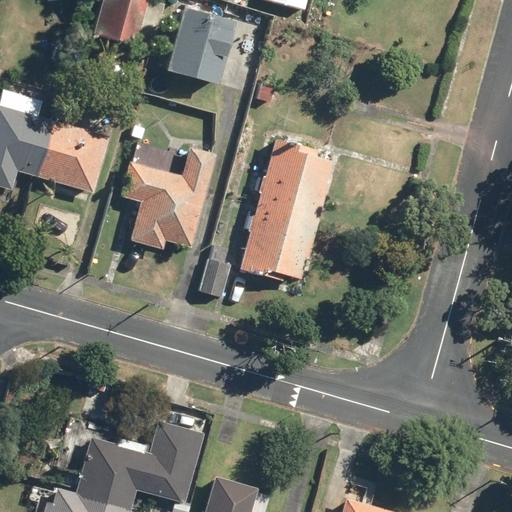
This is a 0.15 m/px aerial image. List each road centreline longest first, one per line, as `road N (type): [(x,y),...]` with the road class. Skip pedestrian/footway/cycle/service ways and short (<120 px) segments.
road 1 (residential): [(0,298),(420,422)]
road 2 (residential): [(420,422),(511,86)]
